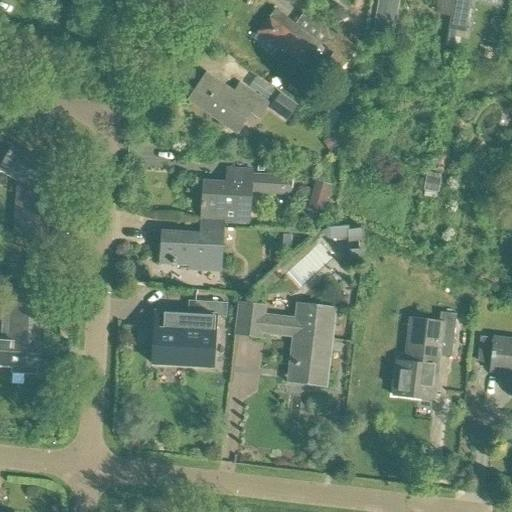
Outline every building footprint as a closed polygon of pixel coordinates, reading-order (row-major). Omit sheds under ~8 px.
[(451,18),(453,0),(378,0),(373,34),(391,37),(397,0),(436,0),(436,15),(451,18)] [(453,0),(451,18),(448,31),(465,34),(470,0),(453,0)] [(336,6),(332,9),(331,14),(336,24),(347,19),(342,8),(336,6)] [(306,59),(315,66),(322,57),(315,52),(321,45),(275,11),(269,18),(258,33),(302,65),(306,59)] [(323,68),(335,78),(357,50),(337,35),(326,49),(333,55),(323,68)] [(188,101),(236,134),(249,114),(257,120),(268,105),(239,85),(233,94),(206,75),(188,101)] [(296,106),(280,95),(269,109),(286,121),(296,106)] [(321,142),(335,159),(339,157),(340,148),(341,147),(331,134),(321,142)] [(15,237),(44,238),(47,186),(39,182),(48,166),(13,147),(0,169),(0,170),(17,181),(15,237)] [(249,226),(250,198),(251,194),(289,196),(290,179),(252,177),(252,172),(226,170),(225,186),(217,186),(217,184),(202,183),(201,204),(200,204),(200,208),(201,208),(200,221),(224,223),(223,225),(249,226)] [(440,179),(439,179),(439,175),(426,173),(423,191),(438,193),(440,179)] [(224,223),(200,221),(199,238),(192,237),(192,235),(161,233),(159,266),(173,266),(177,262),(177,261),(188,262),(188,270),(221,272),(223,225),(224,223)] [(301,283),(337,253),(326,239),(335,232),(328,223),(282,260),(301,283)] [(359,228),(347,229),(348,243),(361,241),(359,228)] [(361,261),(360,250),(348,251),(349,262),(361,261)] [(10,374),(36,376),(41,293),(3,291),(0,337),(0,368),(11,369),(10,374)] [(162,330),(154,329),(152,365),(212,368),(214,317),(226,318),(227,304),(195,302),(194,316),(163,314),(162,330)] [(327,389),(337,309),(296,304),(294,319),(254,314),(255,305),(237,303),(234,327),(252,329),(251,338),(263,340),(263,336),(291,339),(287,372),(310,375),(308,387),(327,389)] [(392,397),(434,402),(437,376),(435,376),(438,356),(451,358),(456,315),(440,313),(438,323),(410,320),(404,372),(395,371),(392,397)] [(511,341),(493,339),(493,340),(480,338),(477,363),(490,365),(489,372),(490,373),(490,372),(501,373),(501,374),(511,375),(511,341)]
